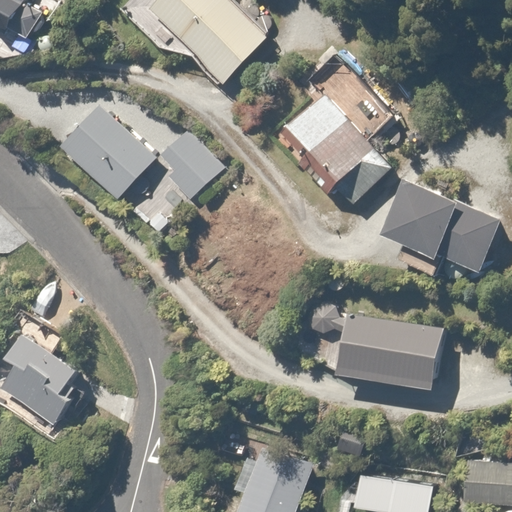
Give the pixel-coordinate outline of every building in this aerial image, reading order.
[(0,0),(0,29),(28,45),(33,36),(47,43),(66,10),(47,0),(0,0)] [(242,0),(159,0),(156,4),(244,86),(286,41),(242,0)] [(291,127),(321,160),(315,165),(345,200),(359,187),(374,204),(409,173),(380,140),(407,117),(376,82),(347,108),(332,91),(291,127)] [(134,197),(166,152),(105,110),(74,154),(134,197)] [(229,164),(184,132),(167,154),(183,165),(174,178),(204,199),(229,164)] [(461,260),(498,274),(511,238),(511,214),(427,182),(405,239),(420,245),(414,262),(454,278),(461,260)] [(457,325),(357,313),(350,379),(449,390),(457,325)] [(15,375),(2,398),(66,435),(82,407),(75,403),(87,382),(19,343),(4,369),(15,375)] [(264,442),(250,511),(300,511),(313,452),(264,442)] [(511,462),(471,460),(469,501),(511,503),(511,462)]
